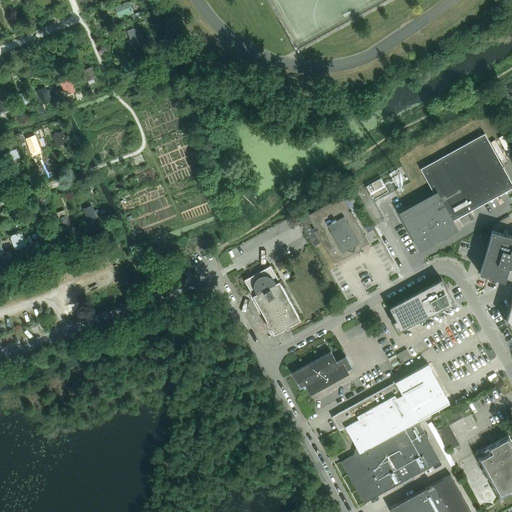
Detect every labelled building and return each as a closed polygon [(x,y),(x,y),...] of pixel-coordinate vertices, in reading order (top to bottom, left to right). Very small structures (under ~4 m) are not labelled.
[(129,1),(114,7),(118,18),(122,16),(133,12),(129,1)] [(134,21),(143,17),(141,12),(132,15),(134,21)] [(136,28),(128,31),(132,43),(140,39),(136,28)] [(84,74),(81,75),(83,79),(86,78),(87,81),(94,78),(95,78),(91,67),(83,71),(84,74)] [(61,83),(60,83),(64,92),(65,92),(69,90),(70,94),(75,91),(70,79),(61,83)] [(45,87),(36,90),(42,104),(54,99),(50,90),(47,91),(45,87)] [(24,93),(15,97),(19,107),(20,107),(28,103),(24,93)] [(0,109),(0,114),(4,113),(11,110),(9,105),(6,107),(2,98),(0,98),(0,105),(1,109),(0,109)] [(62,132),(53,136),(56,146),(66,143),(62,132)] [(435,196),(403,214),(421,246),(453,228),(450,222),(511,187),(511,183),(484,133),(420,169),(435,196)] [(42,135),(36,136),(37,140),(31,142),(35,156),(47,153),(42,135)] [(5,153),(7,160),(19,156),(16,149),(5,153)] [(381,179),(366,188),(373,200),(388,192),(381,179)] [(343,196),(307,215),(334,263),(355,251),(359,252),(361,247),(369,243),(343,196)] [(91,206),(83,209),(88,222),(97,219),(95,213),(98,212),(98,210),(94,211),(91,206)] [(66,215),(59,218),(64,231),(71,227),(66,215)] [(43,222),(35,225),(41,241),(49,238),(43,222)] [(511,236),(491,230),(479,273),(505,281),(506,277),(511,278),(511,236)] [(21,232),(10,236),(14,246),(25,242),(21,232)] [(93,291),(123,282),(117,262),(106,266),(108,271),(89,277),(93,291)] [(290,330),(290,329),(291,328),(291,326),(290,325),(300,320),(270,265),(244,280),(274,334),(284,329),(284,330),(286,331),(288,331),(290,330)] [(441,278),(389,307),(396,320),(393,321),(397,330),(454,302),(441,278)] [(401,363),(411,358),(406,349),(396,355),(401,363)] [(292,373),(300,388),(305,385),(310,395),(349,373),(347,371),(352,368),(345,356),(336,361),(330,351),(292,373)] [(340,461),(363,503),(440,461),(417,419),(448,402),(427,363),(332,416),(339,430),(345,426),(356,445),(354,454),(340,461)] [(460,407),(445,416),(450,425),(465,416),(460,407)] [(450,425),(449,425),(436,432),(447,452),(460,444),(450,425)] [(500,497),(511,490),(511,441),(508,435),(499,440),(492,444),(475,453),(500,497)] [(471,511),(450,474),(389,508),(391,511),(471,511)]
